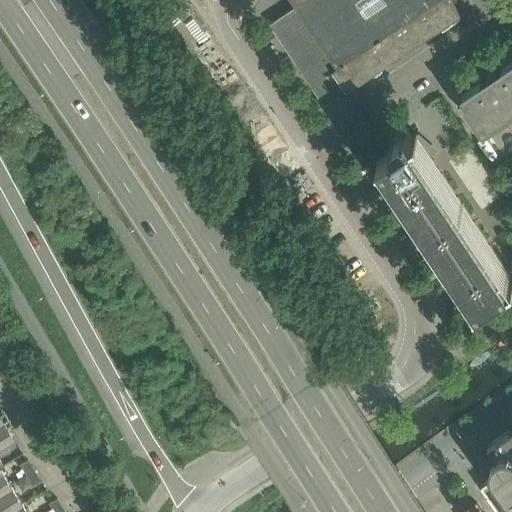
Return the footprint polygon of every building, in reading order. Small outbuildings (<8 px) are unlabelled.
[(292,0),(297,6),(270,23),(325,104),(340,93),(341,94),(342,94),(341,92),(346,89),(347,89),(347,90),(352,87),(461,14),(452,0),(292,0)] [(511,61),(459,97),(464,103),(483,130),(511,110),(511,61)] [(392,138),(391,139),(392,139),(397,146),(390,151),(388,148),(382,151),(384,154),(378,159),(379,161),(380,160),(476,303),(475,304),(477,306),(511,282),(511,276),(455,192),(433,158),(432,159),(431,157),(425,148),(417,136),(418,135),(417,133),(413,136),(407,128),(406,129),(403,131),(402,131),(402,132),(396,135),(395,136),(392,138)] [(436,152),(417,136),(427,151),(431,157),(436,152)] [(501,165),(495,170),(498,173),(499,176),(505,172),(501,165)] [(326,250),(314,258),(321,268),(333,260),(326,250)] [(0,443),(13,436),(0,415),(0,443)] [(491,467),(491,469),(491,470),(491,471),(491,473),(493,475),(493,476),(481,485),(500,511),(511,511),(511,427),(487,445),(496,457),(494,459),(493,461),(492,462),(492,463),(492,464),(491,465),(491,467)] [(20,464),(26,474),(34,470),(27,459),(20,464)] [(0,491),(10,485),(0,468),(0,491)] [(34,470),(26,474),(33,485),(41,480),(34,470)] [(103,505),(93,489),(84,473),(75,478),(95,510),(103,505)] [(10,485),(0,491),(0,511),(5,511),(21,503),(10,485)] [(56,497),(49,502),(55,511),(56,511),(63,508),(56,497)] [(26,511),(21,503),(5,511),(26,511)]
